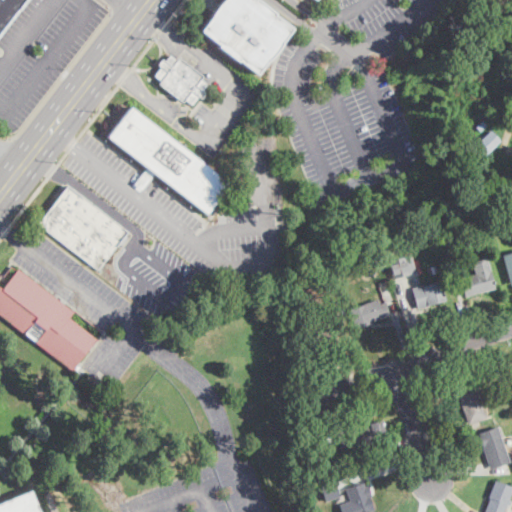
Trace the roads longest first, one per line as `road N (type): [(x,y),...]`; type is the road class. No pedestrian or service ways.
road 1 (primary): [(151,0),(0,196)]
road 2 (residential): [(316,396),(511,329)]
